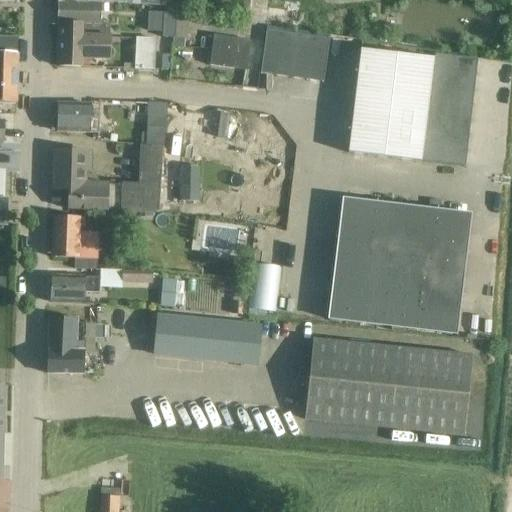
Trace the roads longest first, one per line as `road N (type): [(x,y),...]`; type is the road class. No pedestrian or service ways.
road 1 (unclassified): [(18,511),(25,89),(34,0)]
road 2 (unknown): [(25,89),(254,101),(293,113),(307,124),(307,176)]
road 3 (unknown): [(307,176),(451,193),(476,206),(483,221),(474,327)]
road 4 (unknown): [(20,398),(81,402),(114,395),(148,374),(281,380)]
road 5 (unknown): [(307,176),(294,299)]
